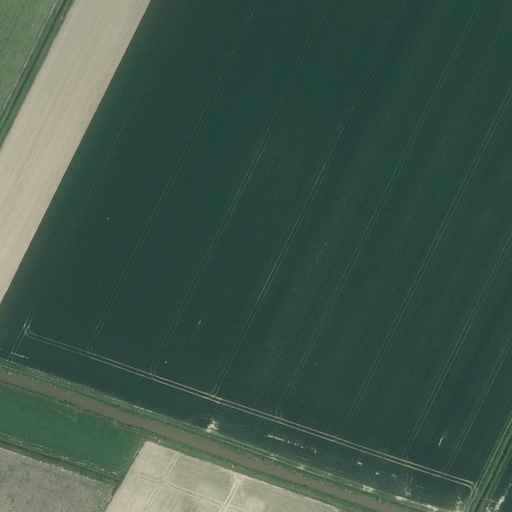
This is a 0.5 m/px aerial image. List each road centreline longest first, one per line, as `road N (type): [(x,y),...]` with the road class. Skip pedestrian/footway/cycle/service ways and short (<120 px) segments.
road 1 (track): [(436,511),(0,363)]
road 2 (track): [(0,142),(70,0)]
